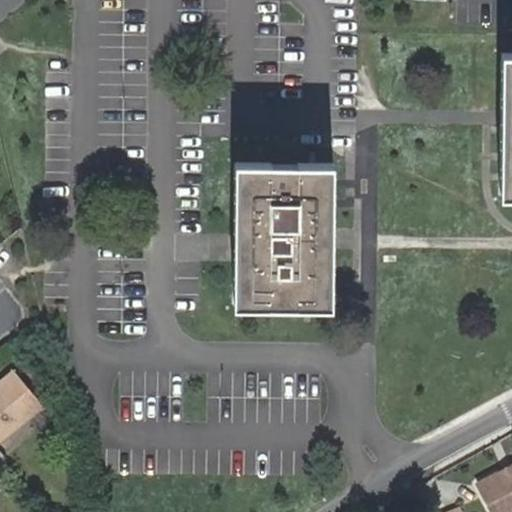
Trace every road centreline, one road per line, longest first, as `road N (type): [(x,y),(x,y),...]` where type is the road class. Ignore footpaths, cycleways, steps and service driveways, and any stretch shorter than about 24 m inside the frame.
road 1 (residential): [(354,511),(511,414)]
road 2 (track): [(366,156),(494,213)]
